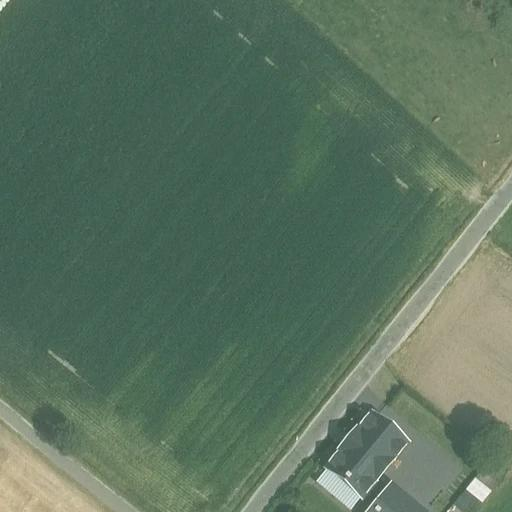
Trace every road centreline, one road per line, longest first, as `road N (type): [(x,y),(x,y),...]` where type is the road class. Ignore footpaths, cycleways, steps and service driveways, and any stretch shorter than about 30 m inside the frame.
road 1 (unclassified): [(511,196),(255,511)]
road 2 (residential): [(0,412),(123,511)]
